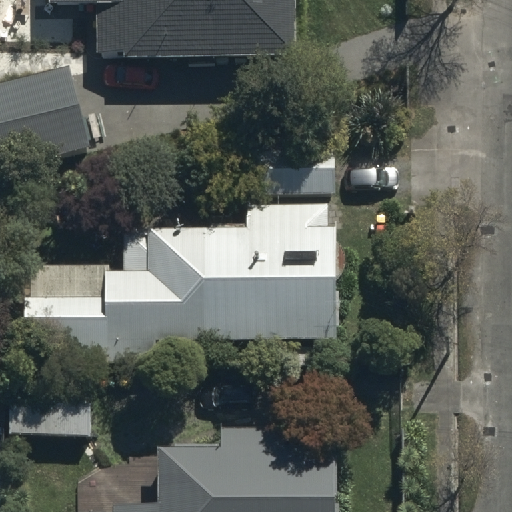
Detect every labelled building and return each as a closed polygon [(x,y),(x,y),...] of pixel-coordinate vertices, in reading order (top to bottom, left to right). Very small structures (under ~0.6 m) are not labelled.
[(132,71),(132,81),(300,81),(299,0),(52,0),(53,25),(101,25),(101,71),(132,71)] [(72,83),(0,100),(0,193),(94,170),(72,83)] [(337,167),(251,167),(251,210),(337,210),(337,167)] [(159,361),(266,361),(266,377),(316,377),(317,361),(340,361),(341,251),(332,251),(333,223),(250,223),(250,251),(127,250),(127,294),(113,294),(113,285),(65,285),(64,318),(28,318),(27,374),(159,375),(159,361)] [(96,391),(12,391),(12,451),(96,451),(96,391)] [(117,511),(337,511),(339,461),(287,460),(287,440),(225,439),(225,462),(161,461),(160,511),(117,511)]
